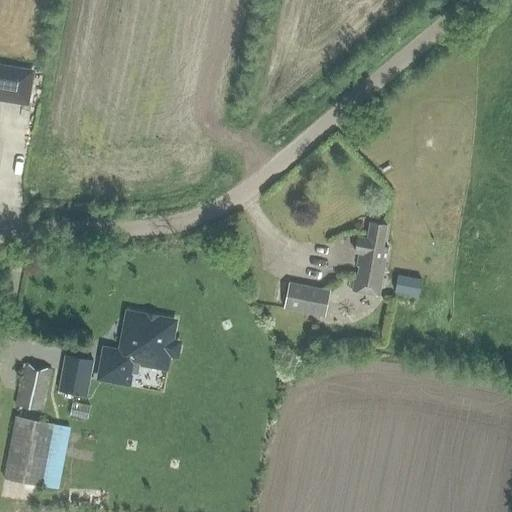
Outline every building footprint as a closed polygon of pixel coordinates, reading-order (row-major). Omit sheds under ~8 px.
[(0,99),(27,104),(32,72),(0,66),(0,99)] [(386,226),(369,222),(366,238),(357,237),(354,252),(358,253),(352,291),(380,297),(387,248),(382,247),(386,226)] [(419,297),(421,282),(397,278),(395,293),(419,297)] [(325,317),(331,291),(289,282),(283,309),(325,317)] [(136,372),(138,363),(165,368),(168,353),(173,354),(176,352),(177,347),(175,343),(170,343),(174,322),(171,322),(171,319),(160,317),(159,320),(129,314),(121,353),(106,350),(100,378),(128,383),(130,371),(136,372)] [(59,391),(86,396),(91,364),(65,359),(59,391)] [(51,370),(25,364),(16,406),(43,412),(51,370)] [(54,424),(16,417),(4,479),(42,486),(54,424)]
